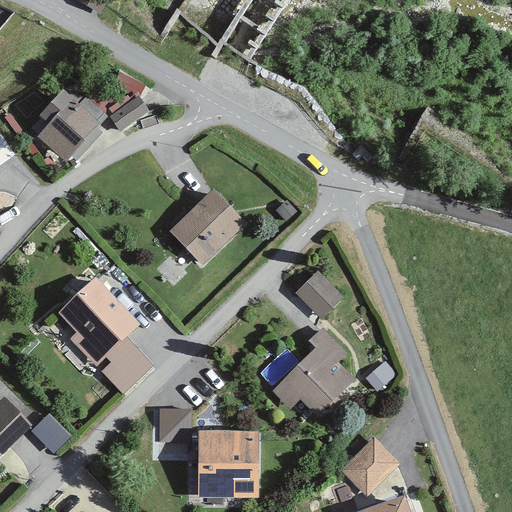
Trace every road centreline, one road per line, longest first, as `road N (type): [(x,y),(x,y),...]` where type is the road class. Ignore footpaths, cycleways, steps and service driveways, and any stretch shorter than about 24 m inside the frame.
road 1 (residential): [(344,187),(24,511)]
road 2 (residential): [(465,511),(344,187)]
road 3 (residential): [(217,107),(62,185),(0,247)]
road 4 (residential): [(217,107),(37,0)]
road 5 (residential): [(344,187),(300,152),(217,107)]
